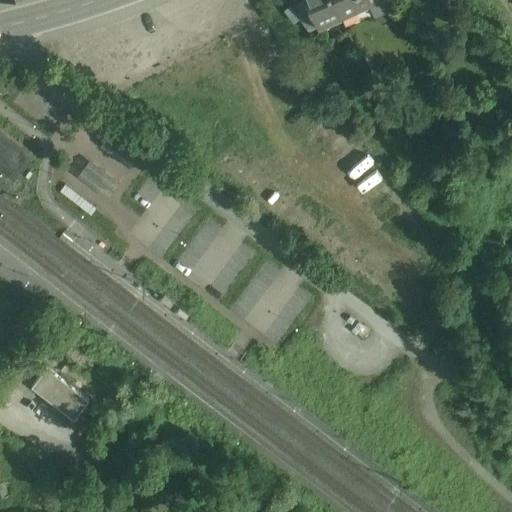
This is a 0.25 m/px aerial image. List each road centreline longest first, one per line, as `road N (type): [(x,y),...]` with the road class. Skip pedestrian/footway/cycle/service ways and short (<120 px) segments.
road 1 (residential): [(0,31),(511,423)]
road 2 (track): [(179,511),(117,471),(0,417)]
